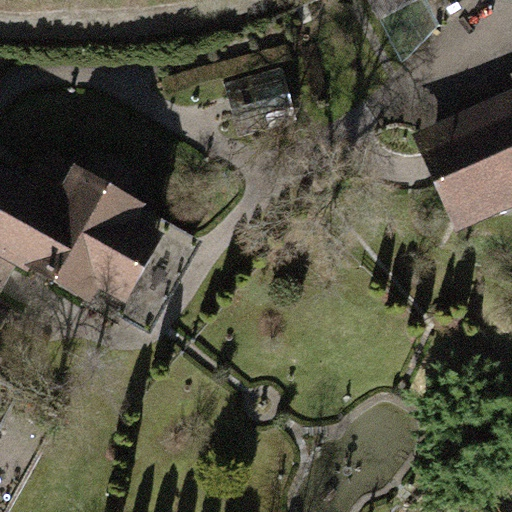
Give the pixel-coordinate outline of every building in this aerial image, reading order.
[(373,0),(384,20),(423,0),(373,0)] [(302,120),(286,68),(228,86),(244,138),(302,120)] [(511,113),(434,148),(463,213),(511,190),(511,113)] [(4,177),(0,175),(0,292),(18,261),(89,301),(99,282),(130,299),(162,243),(132,226),(142,208),(128,200),(131,195),(126,180),(114,174),(101,178),(98,183),(84,175),(63,211),(23,188),(26,184),(6,173),(4,177)] [(0,511),(16,511),(70,416),(0,378),(0,511)]
